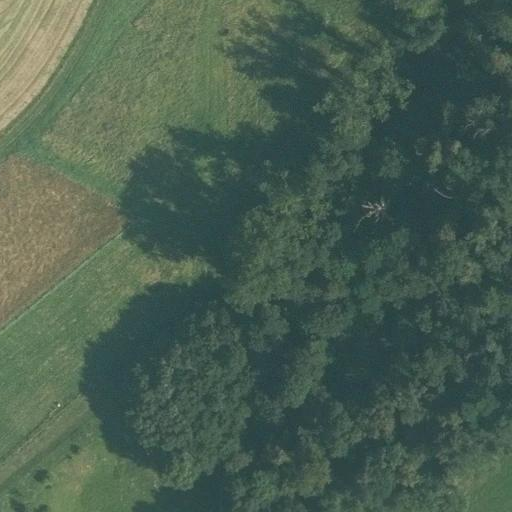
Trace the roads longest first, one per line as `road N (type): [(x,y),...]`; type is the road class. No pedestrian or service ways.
road 1 (track): [(14,143),(253,270),(0,480)]
road 2 (track): [(108,0),(64,81),(0,155)]
road 3 (track): [(98,398),(187,505)]
